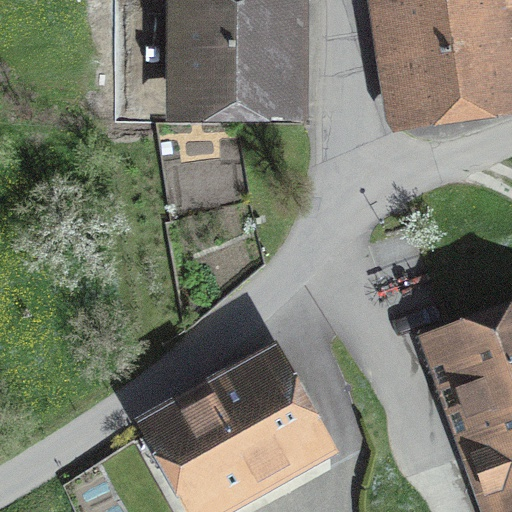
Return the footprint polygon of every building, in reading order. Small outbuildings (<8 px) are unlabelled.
[(282,0),(192,0),(192,102),(274,102),(282,102),(282,0)] [(511,0),(389,0),(406,110),(511,95),(511,61),(505,14),(511,12),(511,0)] [(511,511),(511,324),(447,348),(505,511),(511,511)] [(272,363),(161,425),(207,507),(318,446),(272,363)] [(339,363),(308,375),(341,454),(371,441),(339,363)]
